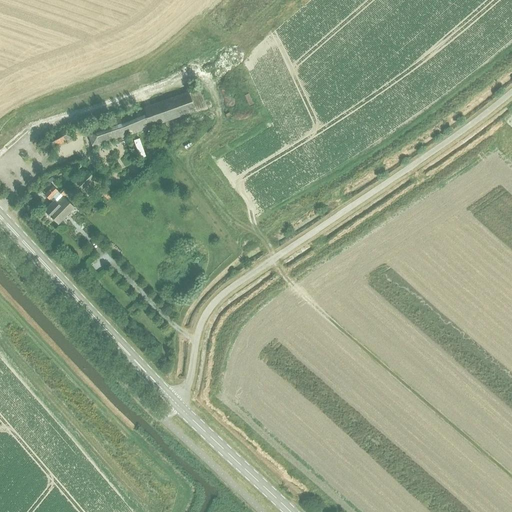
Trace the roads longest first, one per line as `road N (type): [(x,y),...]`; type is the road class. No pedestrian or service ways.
road 1 (unclassified): [(176,404),(200,323),(222,294),(511,91)]
road 2 (secondary): [(176,404),(0,216)]
road 3 (secondary): [(288,511),(176,404)]
